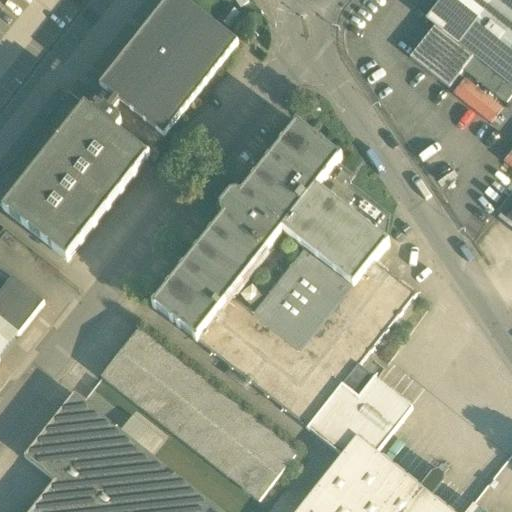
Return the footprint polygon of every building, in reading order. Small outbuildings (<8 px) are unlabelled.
[(171,0),(100,90),(108,96),(163,139),(164,140),(238,47),(179,0),(171,0)] [(443,0),(425,23),(434,30),(435,29),(458,47),(482,16),(462,0),(443,0)] [(494,0),(482,16),(458,47),(511,90),(511,9),(500,0),(494,0)] [(462,0),(482,16),(494,0),(462,0)] [(449,91),(464,72),(448,59),(458,47),(435,29),(434,30),(410,60),(449,91)] [(507,106),(511,99),(511,90),(458,47),(448,59),(464,72),(507,106)] [(0,182),(0,209),(3,212),(85,109),(84,108),(69,96),(0,182)] [(92,99),(84,108),(85,109),(148,158),(148,157),(163,139),(108,96),(103,101),(99,97),(95,102),(92,99)] [(148,158),(85,109),(3,212),(52,251),(67,263),(150,159),(148,157),(148,158)] [(152,309),(196,344),(283,235),(354,292),(376,265),(390,248),(318,191),(342,161),(297,125),(240,198),(238,197),(230,198),(221,209),(222,217),(223,218),(152,309)] [(511,195),(498,213),(507,221),(511,215),(511,195)] [(310,433),(342,459),(357,439),(377,455),(413,410),(377,382),(361,369),(417,298),(376,265),(354,292),(283,235),(196,344),(309,434),(310,433)] [(13,281),(6,291),(0,297),(0,362),(45,306),(13,281)] [(101,380),(259,505),(298,457),(140,331),(101,380)] [(219,511),(74,396),(24,459),(54,483),(31,511),(219,511)] [(342,459),(299,511),(448,511),(431,498),(420,489),(377,455),(357,439),(342,459)] [(432,474),(420,489),(431,498),(443,483),(444,476),(438,472),(432,474)]
